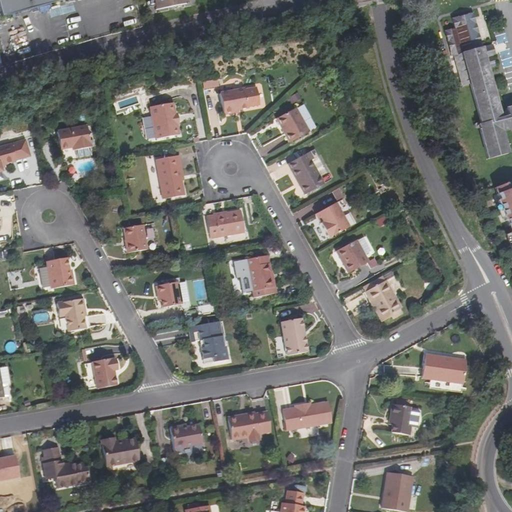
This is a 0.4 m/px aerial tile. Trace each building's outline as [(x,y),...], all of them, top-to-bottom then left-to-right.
[(0,0),(0,12),(1,17),(60,1),(64,0),(0,0)] [(187,4),(186,0),(155,0),(157,10),(187,4)] [(455,29),(445,32),(451,56),(453,56),(461,86),(469,84),(480,125),(478,125),(487,159),(508,154),(502,132),(511,129),(511,107),(506,109),(508,117),(501,119),(488,69),(495,67),(489,46),(482,48),(473,13),(452,19),(455,29)] [(505,33),(494,36),(497,44),(508,41),(505,33)] [(503,66),(511,65),(510,49),(500,51),(503,66)] [(202,82),(203,89),(219,86),(217,79),(202,82)] [(234,113),(233,111),(238,110),(248,108),(248,107),(260,105),(258,94),(246,96),(245,89),(220,93),(224,115),(234,113)] [(179,136),(177,124),(175,115),(173,104),(150,108),(155,140),(179,136)] [(286,133),(284,134),(289,143),(308,132),(296,108),(276,119),(281,127),(283,126),(286,133)] [(72,148),(73,151),(90,148),(87,127),(57,133),(60,150),(61,150),(72,148)] [(1,170),(0,167),(0,166),(4,165),(16,162),(15,161),(30,157),(25,141),(0,148),(0,172),(1,172),(1,170)] [(311,160),(313,159),(309,152),(287,164),(304,195),(324,184),(311,160)] [(181,182),(179,170),(181,170),(179,156),(156,160),(163,200),(183,196),(181,182)] [(511,225),(511,188),(496,195),(498,200),(497,201),(505,221),(506,221),(508,227),(511,225)] [(348,227),(335,204),(318,213),(322,222),(320,223),(328,238),(348,227)] [(240,211),(206,218),(210,238),(244,232),(240,211)] [(142,226),(123,229),(128,253),(146,250),(142,226)] [(365,258),(356,241),(356,240),(338,250),(345,263),(343,265),(348,273),(367,262),(365,258)] [(345,263),(338,250),(336,252),(343,265),(345,263)] [(269,272),(267,256),(262,257),(252,259),(247,260),(248,267),(244,268),(234,270),(235,279),(239,279),(242,294),(252,292),(254,300),(275,296),(273,288),(274,288),(273,278),(271,278),(269,272)] [(71,275),(69,275),(68,271),(66,259),(46,262),(51,289),(73,286),(71,275)] [(393,297),(384,281),(365,292),(373,308),(381,322),(392,317),(390,314),(400,309),(393,297)] [(160,295),(161,301),(162,308),(181,304),(177,283),(156,287),(157,295),(160,295)] [(83,317),(82,311),(84,310),(82,300),(56,304),(58,317),(65,316),(68,332),(85,329),(83,317)] [(301,319),(281,323),(286,356),(307,352),(301,319)] [(202,360),(211,359),(212,363),(227,360),(225,348),(223,348),(219,322),(188,327),(191,343),(199,341),(202,360)] [(455,361),(425,357),(421,379),(462,384),(465,360),(455,359),(455,361)] [(92,363),(97,388),(97,389),(116,386),(114,371),(117,370),(115,359),(112,360),(111,359),(92,362),(92,363)] [(7,372),(0,372),(0,379),(3,398),(11,396),(7,372)] [(311,405),(305,406),(305,404),(294,406),(295,408),(282,410),(285,431),(331,423),(328,402),(311,405)] [(409,408),(392,405),(389,420),(393,420),(392,426),(391,434),(408,436),(410,428),(406,427),(409,408)] [(249,437),(249,440),(259,438),(258,434),(270,432),(267,413),(255,414),(254,413),(227,418),(231,440),(249,437)] [(186,425),(170,428),(173,449),(201,443),(198,425),(186,427),(186,425)] [(114,441),(101,443),(105,466),(139,461),(135,440),(115,443),(114,441)] [(58,448),(42,451),(43,458),(44,458),(45,464),(60,461),(58,448)] [(14,456),(0,458),(0,480),(18,478),(14,456)] [(83,471),(83,468),(82,463),(62,467),(61,461),(60,461),(45,464),(44,458),(43,458),(41,458),(43,470),(51,469),(52,474),(54,474),(54,478),(57,488),(78,484),(77,483),(88,481),(86,470),(83,471)] [(43,470),(45,480),(54,478),(54,474),(52,474),(51,469),(43,470)] [(406,511),(412,477),(387,473),(381,509),(401,511),(406,511)] [(303,511),(304,507),(301,507),(303,493),(288,491),(285,504),(282,503),(280,511),(303,511)]
